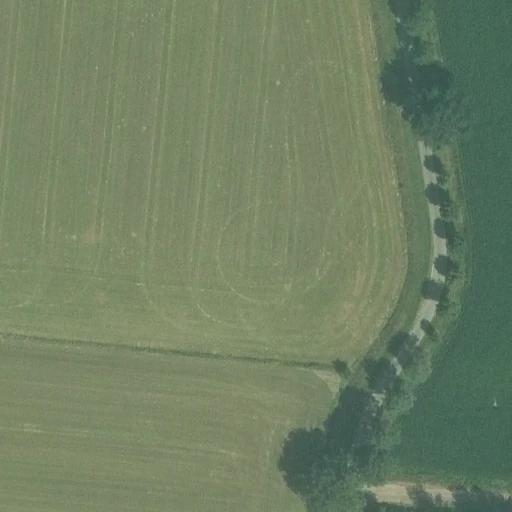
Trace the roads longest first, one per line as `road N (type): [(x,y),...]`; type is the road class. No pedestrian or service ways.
road 1 (unclassified): [(346,511),(373,405),(439,277),(400,0)]
road 2 (track): [(511,503),(350,488)]
